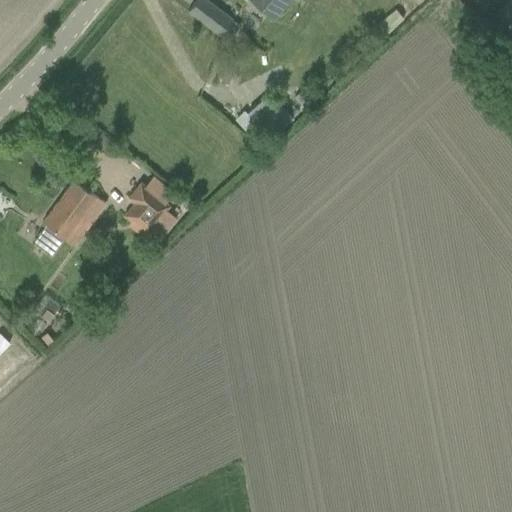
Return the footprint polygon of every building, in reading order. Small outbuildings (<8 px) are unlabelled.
[(195,0),(188,10),(227,40),(239,24),(207,0),(195,0)] [(251,0),(275,20),(291,0),(251,0)] [(380,20),(372,26),(381,37),(390,30),(392,28),(383,17),(380,20)] [(268,90),(244,111),(268,138),(292,117),(268,90)] [(302,90),(294,96),(301,104),(308,97),(302,90)] [(42,222),(64,238),(76,222),(86,229),(105,203),(97,197),(73,179),(42,222)] [(157,241),(176,218),(165,209),(169,205),(140,182),(127,197),(133,202),(123,215),(146,233),(147,232),(157,241)] [(46,331),(40,337),(47,345),(53,340),(46,331)]
